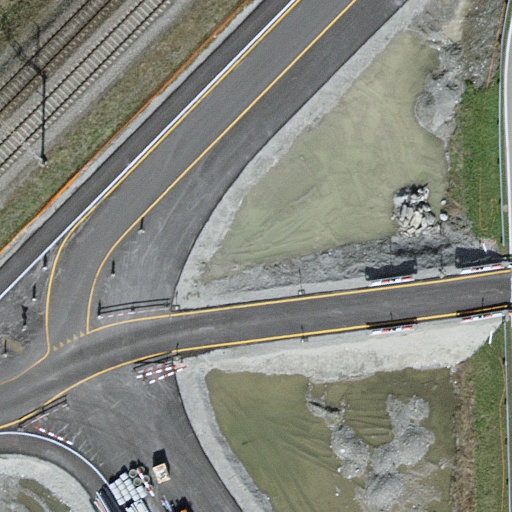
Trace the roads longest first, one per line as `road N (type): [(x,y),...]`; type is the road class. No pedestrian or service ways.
road 1 (tertiary): [(368,0),(119,251)]
road 2 (tertiary): [(235,511),(182,427),(119,251)]
road 3 (tertiary): [(0,400),(75,431),(163,511)]
road 4 (tertiary): [(0,362),(119,251)]
